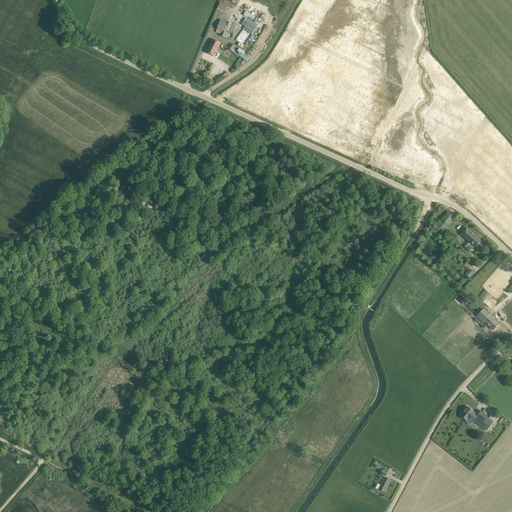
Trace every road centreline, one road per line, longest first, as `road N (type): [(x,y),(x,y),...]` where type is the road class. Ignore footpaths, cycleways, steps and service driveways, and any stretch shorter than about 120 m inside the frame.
road 1 (unclassified): [(511,258),(447,202),(81,40),(53,0)]
road 2 (unclassified): [(389,511),(440,414),(511,339)]
